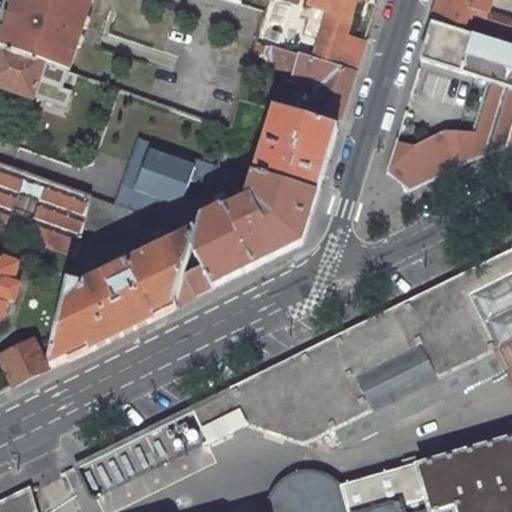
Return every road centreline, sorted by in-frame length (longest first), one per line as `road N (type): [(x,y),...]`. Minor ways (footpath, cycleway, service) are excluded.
road 1 (residential): [(327,270),(0,437)]
road 2 (residential): [(327,270),(409,0)]
road 3 (residential): [(511,200),(401,252),(327,270)]
